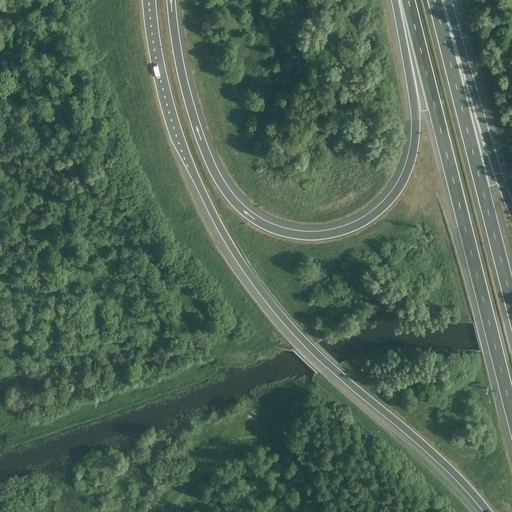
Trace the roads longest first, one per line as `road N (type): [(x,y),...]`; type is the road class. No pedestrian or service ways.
road 1 (motorway): [(151,0),(189,165),(244,270),(296,335),(486,511)]
road 2 (motorway): [(401,0),(415,112),(409,166),(368,218),(321,235),(270,228),(222,187),(188,103),(169,0)]
road 3 (motorway): [(408,0),(511,414)]
road 4 (motorway): [(511,300),(433,0)]
road 5 (motorway): [(511,210),(437,0)]
